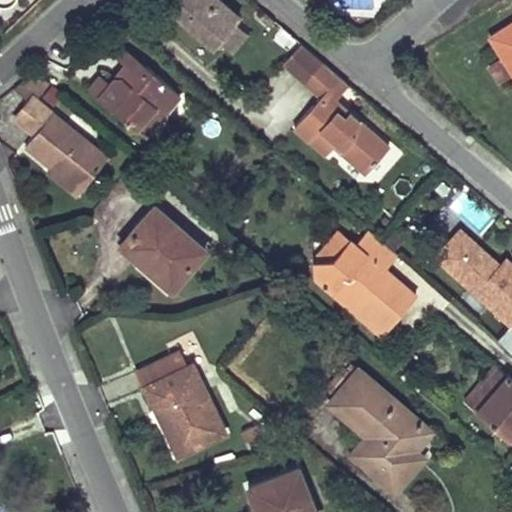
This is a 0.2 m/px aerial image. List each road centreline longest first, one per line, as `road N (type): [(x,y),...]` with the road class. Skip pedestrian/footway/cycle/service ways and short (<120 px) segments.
road 1 (residential): [(115,511),(0,233)]
road 2 (residential): [(361,72),(511,201)]
